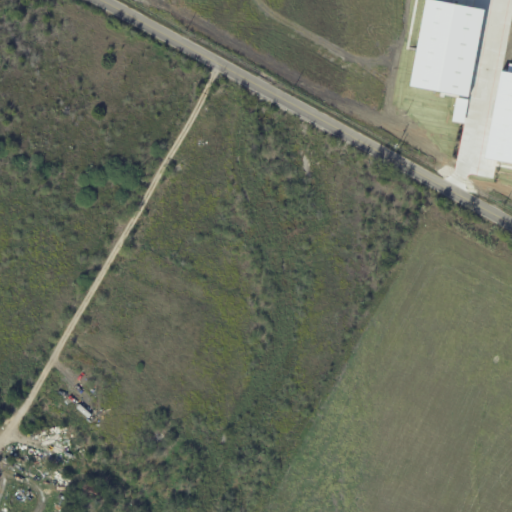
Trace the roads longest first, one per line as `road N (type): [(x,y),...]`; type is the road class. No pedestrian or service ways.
road 1 (residential): [(101,0),(511,227)]
road 2 (residential): [(0,441),(220,66)]
road 3 (residential): [(511,383),(497,434),(500,511)]
